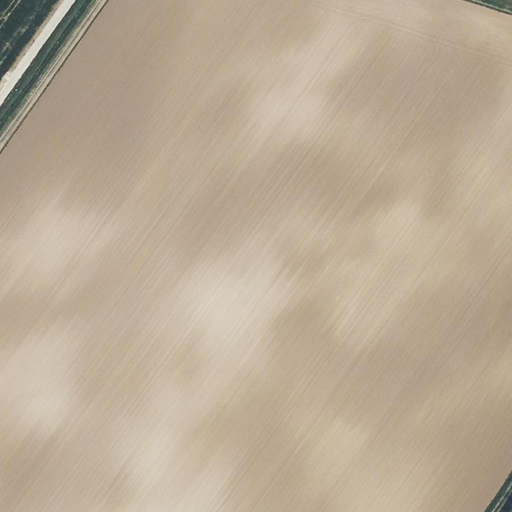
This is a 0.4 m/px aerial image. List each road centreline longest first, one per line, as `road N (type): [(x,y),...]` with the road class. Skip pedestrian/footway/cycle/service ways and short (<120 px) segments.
road 1 (track): [(100,0),(0,140)]
road 2 (unclassified): [(0,99),(69,0)]
